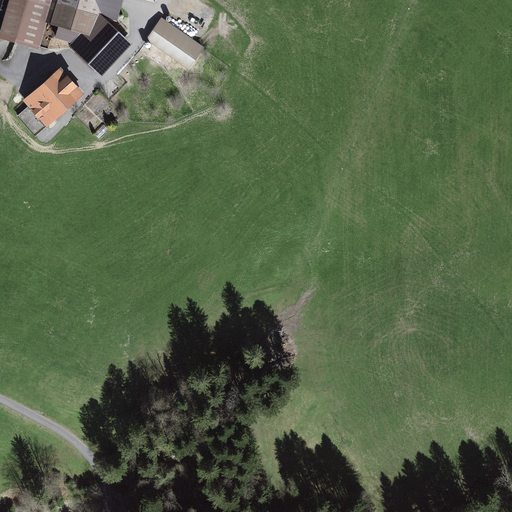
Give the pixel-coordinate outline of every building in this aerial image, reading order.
[(47,21),(53,0),(8,0),(0,27),(0,36),(39,48),(47,21)] [(53,0),(47,21),(58,24),(81,31),(90,33),(98,14),(105,16),(118,20),(122,0),(53,0)] [(102,74),(133,42),(105,16),(98,14),(90,33),(81,31),(72,42),(70,44),(102,74)] [(204,46),(162,17),(147,39),(190,68),(204,46)] [(81,31),(58,24),(55,36),(72,42),(81,31)] [(61,66),(23,99),(29,105),(18,115),(35,135),(84,92),(61,66)]
